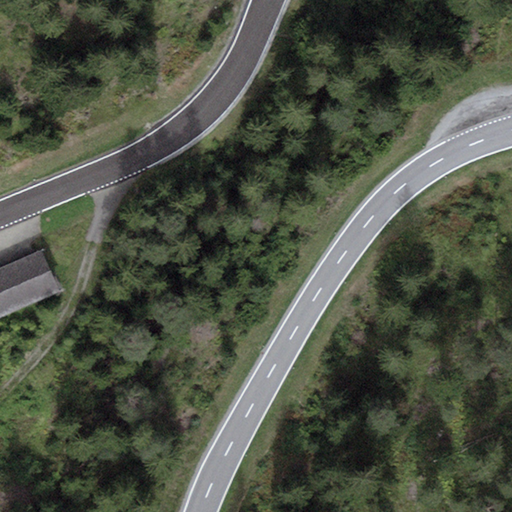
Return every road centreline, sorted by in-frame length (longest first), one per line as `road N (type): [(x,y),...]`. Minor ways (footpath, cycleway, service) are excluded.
road 1 (secondary): [(511,135),(443,160),(367,226),(246,418),(200,511)]
road 2 (tertiary): [(0,212),(130,160),(190,123),(226,87),(266,0)]
